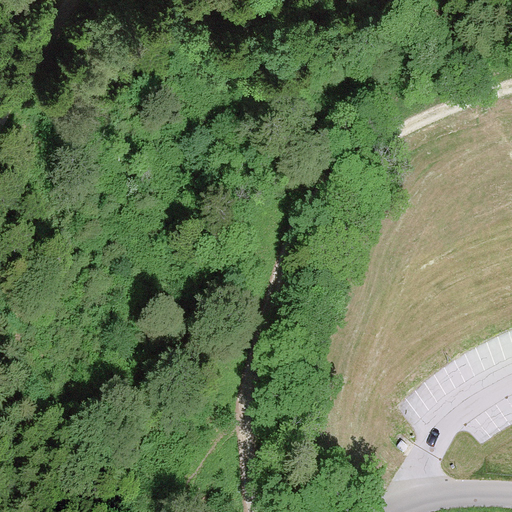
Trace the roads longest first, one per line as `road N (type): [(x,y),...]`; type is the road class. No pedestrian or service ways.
road 1 (track): [(511,90),(434,111),(341,165),(266,303),(230,470),(263,511)]
road 2 (track): [(0,167),(124,0)]
road 3 (unknown): [(406,509),(444,420),(511,375)]
